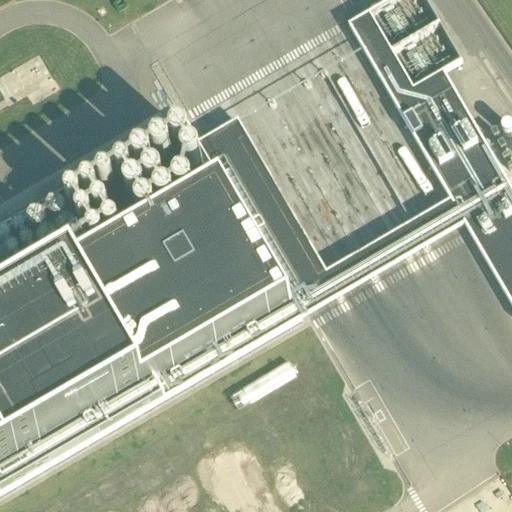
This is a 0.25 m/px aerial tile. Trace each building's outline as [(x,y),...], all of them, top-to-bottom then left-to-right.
[(437,10),(387,36),(408,76),(438,60),(444,72),(464,61),(437,10)] [(369,18),(348,31),(511,311),(511,194),(443,77),(414,94),(392,56),(369,18)] [(141,125),(150,142),(168,134),(166,130),(183,121),(157,67),(141,75),(160,115),(141,125)] [(139,79),(123,85),(136,120),(152,114),(139,79)] [(85,110),(111,163),(146,146),(119,90),(100,98),(102,101),(85,110)] [(91,164),(103,157),(81,114),(68,120),(91,164)] [(0,477),(293,308),(186,125),(0,233),(0,477)] [(37,140),(59,178),(70,171),(47,133),(37,140)]
